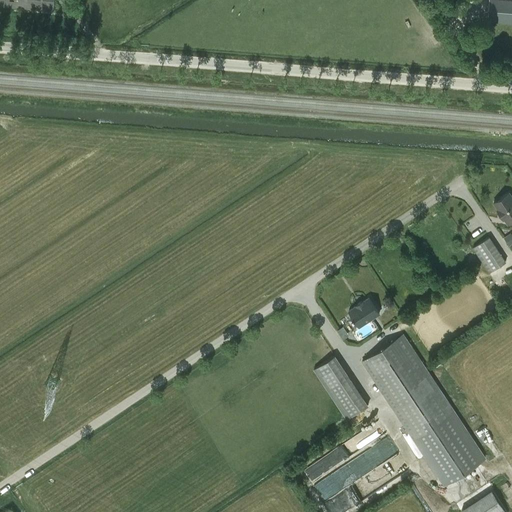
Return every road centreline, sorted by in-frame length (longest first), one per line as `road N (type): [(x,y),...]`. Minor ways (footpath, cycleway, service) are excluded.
road 1 (unclassified): [(0,487),(461,181)]
road 2 (unclassified): [(511,88),(0,47)]
